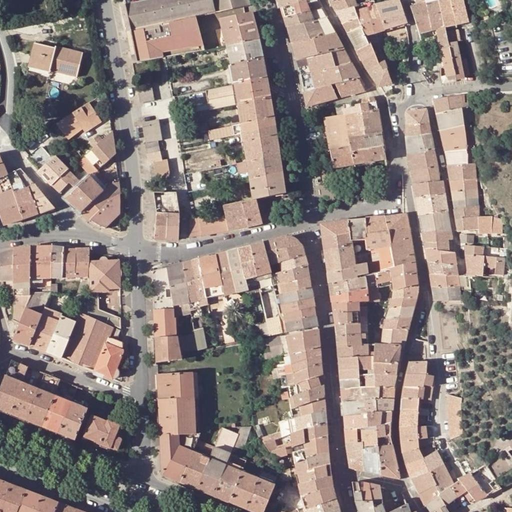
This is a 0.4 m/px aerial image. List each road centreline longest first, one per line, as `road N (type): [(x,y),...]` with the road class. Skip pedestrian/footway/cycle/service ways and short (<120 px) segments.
road 1 (residential): [(348,511),(307,221)]
road 2 (residential): [(103,0),(125,118),(136,257)]
road 3 (residential): [(307,221),(312,200),(293,94),(266,0)]
road 4 (residential): [(307,221),(394,198),(401,112),(417,97)]
road 5 (residential): [(136,257),(185,253),(307,221)]
road 6 (residential): [(7,346),(141,396)]
road 7 (residential): [(136,257),(141,396)]
